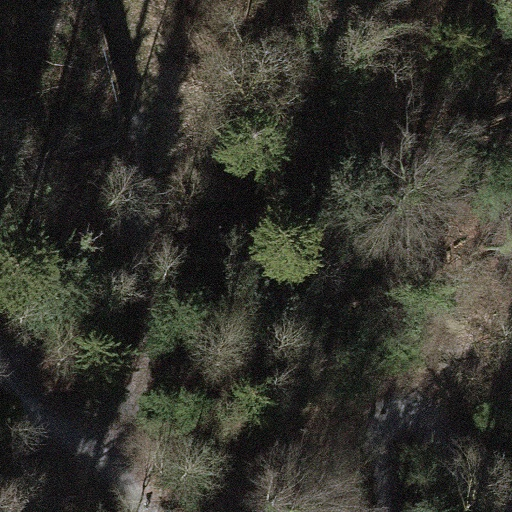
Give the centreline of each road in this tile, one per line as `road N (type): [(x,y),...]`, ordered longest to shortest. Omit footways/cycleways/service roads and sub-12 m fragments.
road 1 (track): [(95,454),(141,387),(146,349),(127,271),(131,117),(100,1)]
road 2 (track): [(483,511),(421,406),(405,405),(387,408),(372,434),(377,511)]
road 3 (track): [(144,511),(95,454),(44,418),(0,370)]
